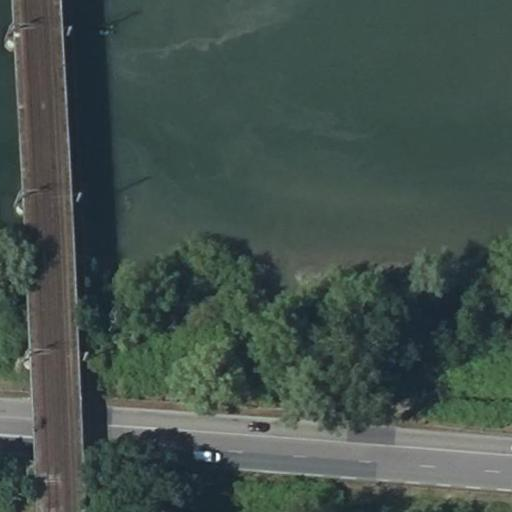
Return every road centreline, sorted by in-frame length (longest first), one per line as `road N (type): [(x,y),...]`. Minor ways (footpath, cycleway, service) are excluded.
road 1 (primary): [(511,460),(84,425)]
road 2 (track): [(372,449),(386,407),(444,396),(511,398)]
